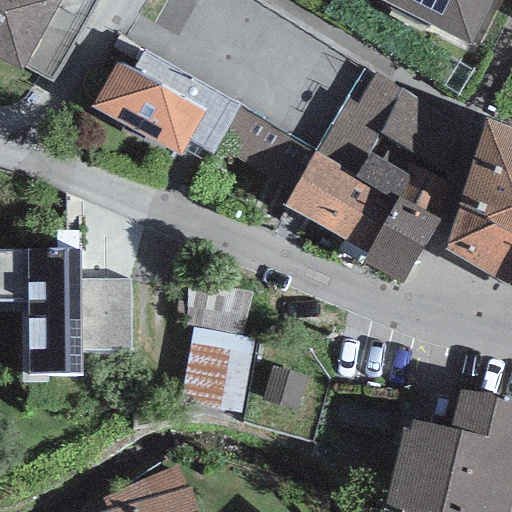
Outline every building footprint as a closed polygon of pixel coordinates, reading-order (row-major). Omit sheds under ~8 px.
[(0,0),(0,60),(21,72),(60,0),(0,0)] [(374,0),(474,49),(498,0),(374,0)] [(239,104),(144,52),(134,71),(117,61),(91,108),(178,156),(186,142),(210,156),(215,147),(239,104)] [(465,132),(363,69),(314,148),(292,190),(284,206),(367,251),(359,261),(401,283),(437,219),(465,132)] [(314,148),(239,104),(215,147),(292,190),(314,148)] [(511,130),(485,121),(445,248),(511,286),(511,130)] [(80,251),(0,251),(0,304),(25,304),(26,377),(80,376),(79,351),(131,351),(131,279),(80,280),(80,251)] [(186,290),(184,327),(192,328),(242,337),(251,293),(197,281),(195,291),(186,290)] [(242,337),(192,328),(178,403),(241,414),(254,339),(242,337)] [(306,375),(272,365),(262,400),(296,409),(306,375)] [(507,511),(511,491),(511,398),(457,390),(448,430),(404,419),(382,511),(507,511)] [(194,511),(188,488),(174,467),(100,500),(103,511),(194,511)]
